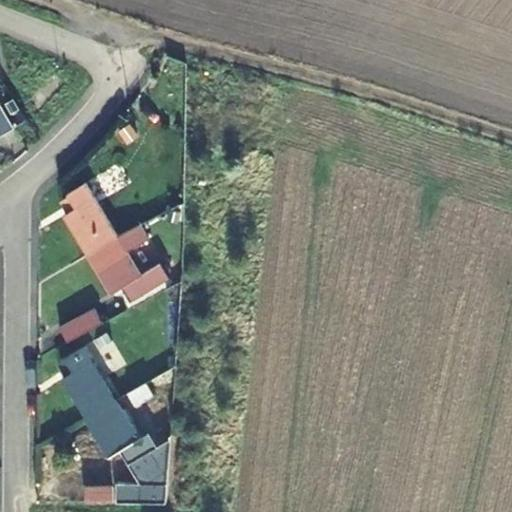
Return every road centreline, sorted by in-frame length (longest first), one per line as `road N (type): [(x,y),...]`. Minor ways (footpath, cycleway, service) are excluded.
road 1 (track): [(159,36),(511,142)]
road 2 (residential): [(20,184),(18,511)]
road 3 (residential): [(20,184),(70,147),(134,74)]
road 4 (residential): [(0,21),(134,74)]
